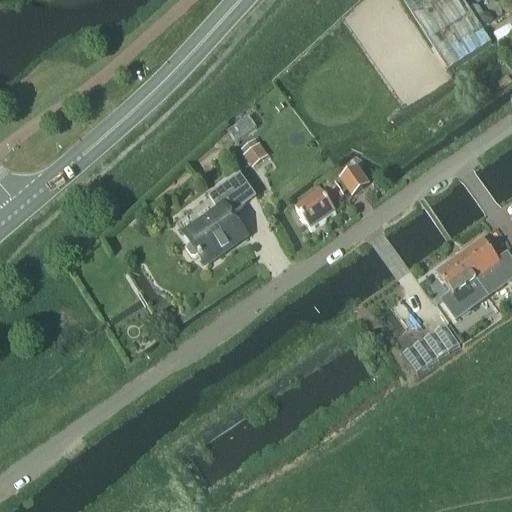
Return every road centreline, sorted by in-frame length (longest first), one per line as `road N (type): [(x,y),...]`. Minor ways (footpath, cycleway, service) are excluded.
road 1 (residential): [(0,481),(511,121)]
road 2 (secondary): [(22,212),(140,111),(248,0)]
